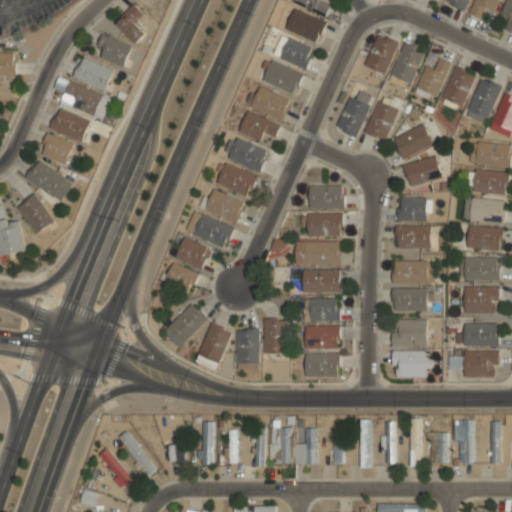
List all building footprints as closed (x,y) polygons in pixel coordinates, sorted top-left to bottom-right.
[(292,0),(292,2),(325,16),(330,4),(320,0),(292,0)] [(469,0),(445,0),(444,3),(465,12),(469,0)] [(475,0),(470,15),(480,19),(484,9),(494,13),(499,0),(475,0)] [(504,30),(511,32),(511,0),(506,0),(501,16),(508,18),(504,30)] [(147,15),(134,3),(115,23),(136,43),(147,31),(139,23),(147,15)] [(325,21),(294,8),(286,29),(317,42),(325,21)] [(94,46),(118,68),(132,54),(107,31),(94,46)] [(303,69),(314,50),(285,33),(274,52),(303,69)] [(399,42),(378,33),(364,65),(385,74),(399,42)] [(408,85),(425,52),(405,42),(389,75),(408,85)] [(16,50),(0,50),(0,74),(16,74),(16,50)] [(74,78),(107,92),(116,71),(82,57),(74,78)] [(293,95),(304,74),(272,58),(261,79),(293,95)] [(435,68),(425,64),(414,90),(436,99),(450,63),(439,58),(435,68)] [(475,75),(455,66),(441,98),(461,107),(475,75)] [(58,78),(54,90),(76,98),(72,108),(102,119),(110,97),(58,78)] [(467,117),(488,123),(499,84),(477,78),(467,117)] [(291,99),(259,85),(250,106),(281,121),(291,99)] [(336,129),(357,137),(373,95),(361,90),(357,99),(349,96),(336,129)] [(511,95),(503,92),(491,129),(511,136),(511,95)] [(399,109),(378,101),(364,133),(385,142),(399,109)] [(91,121),(59,109),(51,130),(83,143),(91,121)] [(265,132),(274,137),(280,125),(248,110),(238,130),(260,142),(265,132)] [(402,158),(433,145),(424,124),(393,137),(402,158)] [(48,134),(39,154),(66,167),(75,146),(48,134)] [(223,157),(259,171),(268,150),(232,135),(223,157)] [(511,143),(473,139),(470,163),(509,168),(511,143)] [(442,176),(436,155),(403,164),(410,186),(442,176)] [(25,181),(62,202),(73,182),(36,162),(25,181)] [(248,197),(257,176),(224,163),(216,184),(248,197)] [(509,172),(474,168),(471,191),(506,195),(509,172)] [(309,208),(344,208),(344,185),(309,185),(309,208)] [(237,222),(244,201),(210,190),(203,211),(237,222)] [(16,209),(36,236),(55,222),(34,195),(16,209)] [(398,219),(430,219),(430,196),(398,196),(398,219)] [(503,223),(505,200),(472,197),(469,220),(503,223)] [(233,228),(197,212),(188,232),(225,248),(233,228)] [(342,213),(306,213),(306,235),(342,235),(342,213)] [(0,220),(0,253),(1,257),(25,250),(18,222),(8,225),(7,219),(0,220)] [(395,247),(429,247),(429,224),(395,224),(395,247)] [(466,248),(500,251),(502,229),(468,225),(466,248)] [(175,256),(200,268),(210,248),(185,236),(175,256)] [(340,252),(340,241),(296,241),(296,264),(347,264),(347,252),(340,252)] [(464,257),(464,281),(498,281),(498,257),(464,257)] [(393,282),(434,282),(434,259),(393,259),(393,282)] [(198,272),(173,261),(163,281),(189,292),(198,272)] [(302,291),(341,291),(341,268),(302,268),(302,291)] [(392,310),(427,310),(427,287),(392,287),(392,310)] [(463,313),(496,313),(496,287),(463,287),(463,313)] [(339,297),(305,297),(305,320),(339,320),(339,297)] [(208,318),(192,302),(163,331),(180,347),(208,318)] [(426,345),(426,318),(392,318),(392,345),(426,345)] [(264,353),(286,353),(286,319),(264,319),(264,353)] [(232,333),(212,323),(196,357),(216,367),(232,333)] [(463,323),(463,346),(498,346),(498,323),(463,323)] [(339,325),(305,325),(305,347),(339,347),(339,325)] [(258,330),(237,330),(237,367),(258,367),(258,330)] [(427,358),(427,349),(393,350),(393,377),(425,377),(425,368),(434,368),(434,358),(427,358)] [(496,376),(496,351),(463,351),(464,377),(496,376)] [(339,376),(339,353),(305,353),(305,376),(339,376)] [(421,417),(411,417),(411,466),(421,466),(421,417)] [(361,466),(371,466),(371,418),(361,418),(361,466)] [(474,418),(456,418),(456,462),(474,462),(474,418)] [(396,420),(383,420),(383,463),(396,463),(396,420)] [(501,420),(491,420),(491,463),(501,463),(501,420)] [(213,465),(213,421),(202,421),(202,465),(213,465)] [(265,425),(255,425),(255,465),(265,465),(265,425)] [(291,426),(281,426),(281,443),(269,443),(269,462),(291,462),(291,426)] [(306,463),(317,463),(317,427),(306,427),(306,463)] [(120,435),(146,477),(156,471),(129,429),(120,435)] [(238,429),(229,429),(229,463),(238,463),(238,429)] [(344,429),(334,429),(334,463),(344,463),(344,429)] [(448,431),(429,431),(429,464),(448,464),(448,431)] [(184,463),(184,442),(176,442),(176,463),(184,463)] [(100,454),(128,489),(136,482),(107,447),(100,454)] [(99,493),(84,488),(80,502),(95,506),(99,493)] [(378,511),(424,511),(424,503),(378,503),(378,511)]
